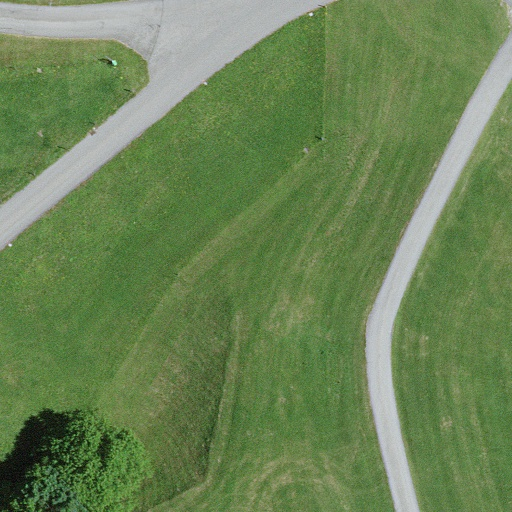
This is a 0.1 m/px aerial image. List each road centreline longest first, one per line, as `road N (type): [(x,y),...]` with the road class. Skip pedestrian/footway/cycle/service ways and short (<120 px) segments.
road 1 (track): [(409,511),(388,432),(378,340),(404,267),(511,56)]
road 2 (track): [(0,234),(218,45),(212,12)]
road 3 (unclassified): [(0,20),(157,23),(257,0)]
